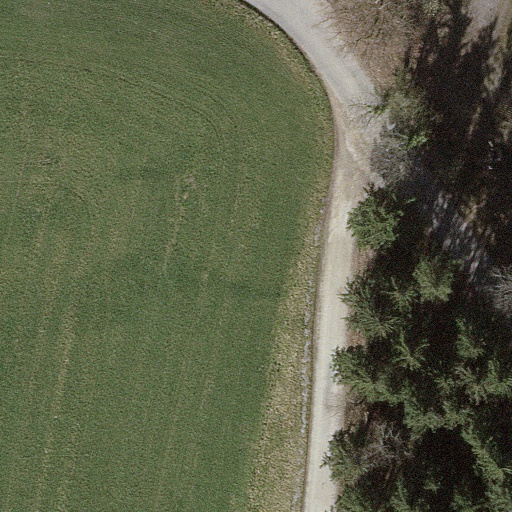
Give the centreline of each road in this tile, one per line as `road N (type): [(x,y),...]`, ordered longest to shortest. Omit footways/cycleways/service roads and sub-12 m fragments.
road 1 (unclassified): [(300,0),(333,34),(382,140),(511,344)]
road 2 (track): [(382,140),(356,187),(325,511)]
